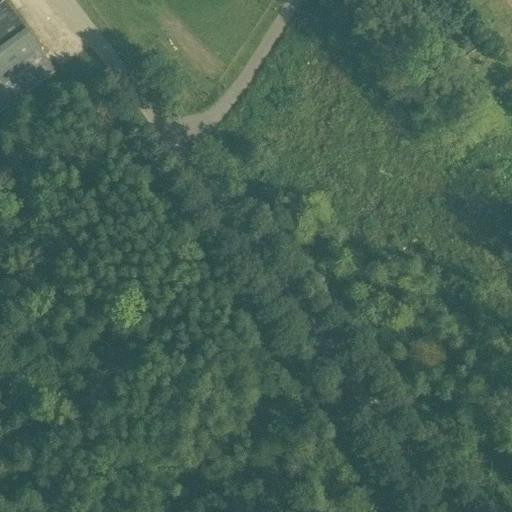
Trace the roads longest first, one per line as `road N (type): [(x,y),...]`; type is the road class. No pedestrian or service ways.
road 1 (unclassified): [(453,511),(177,146)]
road 2 (unclassified): [(177,146),(234,94),(296,0)]
road 3 (unclassified): [(177,146),(66,0)]
